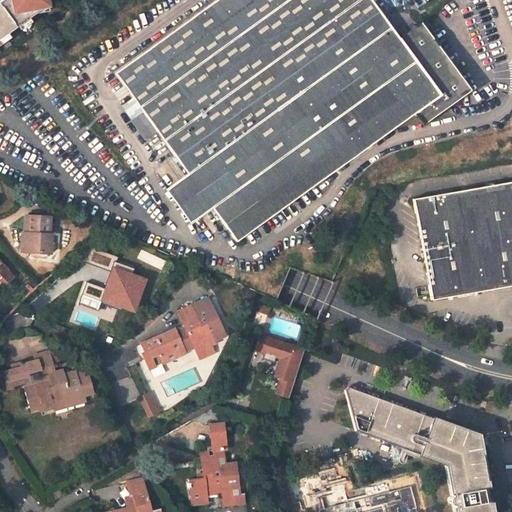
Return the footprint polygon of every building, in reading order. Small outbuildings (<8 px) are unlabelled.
[(1,0),(0,1),(0,38),(38,11),(37,7),(48,5),(47,0),(1,0)] [(371,0),(214,0),(115,72),(187,172),(213,207),(237,240),(415,112),(423,123),(469,90),(420,21),(418,23),(415,21),(411,18),(408,17),(405,16),(401,16),(397,18),(394,20),(392,16),(386,20),(371,0)] [(213,207),(187,172),(165,188),(190,223),(213,207)] [(511,180),(413,198),(431,298),(511,283),(511,180)] [(50,215),(28,214),(27,232),(31,232),(31,251),(50,252),(51,232),(50,232),(50,215)] [(22,232),(21,251),(31,251),(31,232),(27,232),(22,232)] [(108,254),(97,250),(92,262),(104,266),(107,257),(108,254)] [(104,266),(112,269),(115,260),(107,257),(104,266)] [(124,264),(115,260),(112,269),(101,299),(113,303),(116,295),(122,297),(121,300),(134,304),(140,288),(136,286),(139,276),(131,273),(130,277),(120,273),(124,264)] [(256,310),(269,314),(272,306),(260,302),(256,310)] [(162,357),(175,351),(177,355),(185,352),(184,348),(193,344),(195,347),(199,357),(214,351),(210,343),(216,340),(211,330),(204,332),(191,305),(178,311),(186,328),(177,332),(175,328),(141,343),(145,350),(142,352),(150,367),(164,361),(162,357)] [(265,336),(261,335),(257,347),(261,349),(265,336)] [(304,350),(265,336),(261,349),(266,350),(263,358),(275,361),(277,354),(284,356),(281,365),(282,365),(279,376),(281,377),(277,390),(282,391),(281,394),(288,396),(304,350)] [(11,368),(3,370),(7,387),(24,383),(30,381),(27,371),(47,366),(53,365),(49,350),(34,354),(35,360),(21,363),(21,366),(11,368)] [(164,361),(177,355),(175,351),(162,357),(164,361)] [(48,373),(55,371),(53,365),(47,366),(48,373)] [(31,385),(25,387),(30,404),(50,398),(52,406),(53,409),(86,400),(84,394),(93,392),(86,369),(75,372),(75,370),(64,373),(63,368),(55,371),(48,373),(50,380),(31,385)] [(478,432),(348,386),(344,390),(354,430),(445,462),(449,496),(447,497),(447,498),(447,501),(448,503),(451,504),(452,511),(495,511),(494,499),(496,498),(498,496),(500,493),(499,490),(497,487),(495,485),(492,485),(485,486),(481,459),(483,459),(478,432)] [(137,396),(145,417),(158,412),(149,391),(137,396)] [(30,404),(31,409),(40,406),(41,409),(52,406),(50,398),(30,404)] [(223,422),(209,424),(212,449),(212,450),(223,448),(226,448),(223,422)] [(212,449),(200,451),(201,458),(218,456),(219,463),(225,463),(223,448),(212,450),(212,449)] [(218,456),(201,458),(203,473),(203,477),(197,478),(189,479),(191,500),(207,498),(206,493),(221,491),(223,504),(244,502),(242,493),(232,494),(231,488),(239,487),(236,461),(225,463),(219,463),(218,456)] [(386,511),(385,505),(424,494),(416,470),(376,482),(382,506),(366,510),(366,511),(386,511)] [(127,506),(103,511),(159,511),(159,508),(151,510),(142,477),(126,481),(130,496),(132,495),(134,504),(127,506)] [(58,486),(51,491),(54,497),(62,493),(58,486)] [(130,496),(125,496),(127,506),(134,504),(132,495),(130,496)]
